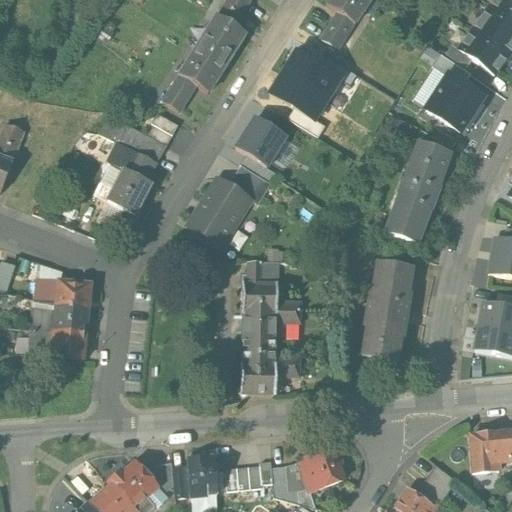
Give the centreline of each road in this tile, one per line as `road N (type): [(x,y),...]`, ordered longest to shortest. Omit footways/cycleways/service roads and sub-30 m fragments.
road 1 (residential): [(292,0),(161,198),(118,280)]
road 2 (residential): [(426,404),(113,427)]
road 3 (residential): [(426,404),(466,228),(511,115)]
road 4 (residential): [(118,280),(113,427)]
road 5 (residential): [(0,217),(84,249),(118,280)]
road 6 (residential): [(357,511),(426,404)]
